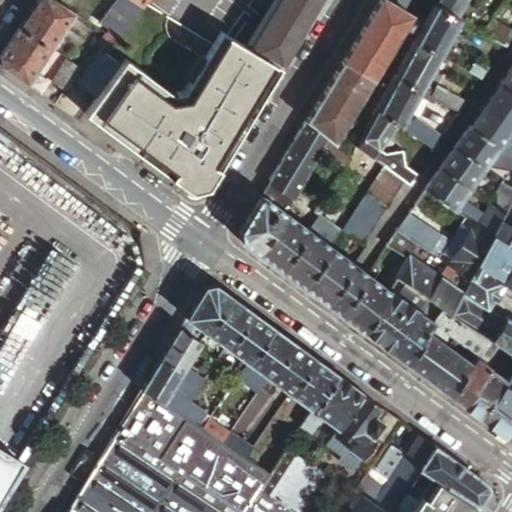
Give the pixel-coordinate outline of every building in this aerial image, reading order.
[(51,0),(35,0),(16,28),(48,50),(72,14),(51,0)] [(105,28),(101,33),(94,45),(97,48),(106,55),(146,0),(112,0),(97,23),(105,28)] [(146,0),(135,16),(204,57),(220,32),(239,43),(265,0),(146,0)] [(276,0),(269,0),(245,40),(250,43),(276,0)] [(318,0),(276,0),(250,43),(250,50),(278,66),(318,0)] [(375,0),(302,121),(323,137),(331,143),(407,15),(391,6),(394,0),(375,0)] [(435,0),(432,7),(455,19),(465,0),(435,0)] [(432,7),(411,44),(434,57),(454,20),(455,19),(432,7)] [(480,35),(504,48),(511,35),(511,33),(490,20),(480,35)] [(48,50),(16,28),(0,53),(0,67),(24,86),(48,50)] [(102,87),(81,114),(111,137),(113,134),(130,147),(128,149),(152,167),(154,164),(170,177),(169,179),(183,190),(187,183),(193,181),(200,179),(206,183),(217,166),(214,165),(237,127),(240,129),(251,109),(249,108),(260,90),(263,92),(278,66),(250,50),(239,43),(220,32),(204,57),(182,94),(176,95),(177,103),(172,105),(144,84),(149,75),(126,58),(120,65),(102,87)] [(411,44),(392,77),(416,91),(434,57),(411,44)] [(106,55),(97,48),(87,62),(97,70),(91,80),(102,87),(120,65),(106,55)] [(64,92),(76,71),(62,62),(49,82),(64,92)] [(511,94),(511,63),(497,84),(511,94)] [(176,95),(149,75),(144,84),(172,105),(177,103),(176,95)] [(374,110),(393,124),(396,126),(416,91),(392,77),(374,110)] [(511,94),(497,84),(482,106),(511,127),(511,94)] [(435,87),(428,98),(458,115),(465,104),(435,87)] [(263,92),(260,90),(249,108),(251,109),(263,92)] [(482,106),(467,128),(497,148),(511,127),(482,106)] [(353,146),(369,158),(377,147),(393,124),(374,110),(353,146)] [(317,147),(323,137),(302,121),(266,181),(292,197),(317,147)] [(414,121),(405,133),(432,152),(441,140),(414,121)] [(217,166),(240,129),(237,127),(214,165),(217,166)] [(467,128),(452,148),(482,169),(489,160),(506,171),(500,181),(511,189),(511,158),(497,148),(467,128)] [(113,134),(111,137),(128,149),(130,147),(113,134)] [(348,157),(331,143),(323,137),(317,147),(342,166),(348,157)] [(369,158),(353,146),(348,157),(374,177),(381,166),(369,158)] [(369,158),(381,166),(396,177),(403,167),(377,147),(369,158)] [(452,148),(437,168),(468,189),(482,169),(452,148)] [(154,164),(152,167),(169,179),(170,177),(154,164)] [(359,247),(404,182),(396,177),(381,166),(374,177),(337,231),(359,247)] [(409,186),(416,176),(403,167),(396,177),(404,182),(409,186)] [(437,168),(422,190),(434,199),(452,211),(454,208),(461,200),(468,189),(437,168)] [(183,190),(186,192),(204,187),(206,183),(200,179),(193,181),(187,183),(183,190)] [(256,254),(282,214),(292,197),(266,181),(236,231),(238,241),(256,254)] [(489,203),(503,213),(511,197),(511,189),(500,181),(489,203)] [(423,215),(434,199),(422,190),(411,207),(423,215)] [(454,208),(477,224),(482,214),(461,200),(454,208)] [(499,221),(503,213),(489,203),(482,214),(477,224),(475,227),(490,238),(499,221)] [(328,211),(319,205),(313,214),(322,221),(328,211)] [(395,230),(417,245),(435,258),(446,241),(419,221),(423,215),(411,207),(395,230)] [(282,214),(256,254),(277,270),(303,230),(282,214)] [(313,214),(304,230),(303,230),(326,247),(337,231),(322,221),(313,214)] [(449,267),(467,280),(475,266),(490,238),(475,227),(462,218),(446,241),(435,258),(449,267)] [(490,238),(475,266),(502,284),(511,291),(511,225),(510,228),(499,221),(490,238)] [(326,247),(303,230),(277,270),(299,286),(326,247)] [(395,230),(383,246),(403,261),(407,255),(409,256),(417,245),(395,230)] [(348,263),(326,247),(299,286),(321,303),(348,263)] [(407,255),(403,261),(393,277),(447,313),(460,292),(441,278),(409,256),(407,255)] [(355,268),(348,263),(321,303),(327,307),(358,330),(384,290),(355,268)] [(510,356),(511,357),(511,324),(487,307),(502,284),(475,266),(467,280),(460,292),(447,313),(483,338),(499,348),(505,352),(510,356)] [(467,280),(449,267),(441,278),(460,292),(467,280)] [(201,337),(205,332),(229,299),(212,286),(201,288),(183,317),(195,326),(200,330),(197,334),(201,337)] [(413,311),(384,290),(358,330),(386,351),(413,311)] [(223,346),(249,313),(229,299),(205,332),(223,346)] [(402,362),(423,332),(429,323),(413,311),(386,351),(402,362)] [(271,329),(249,313),(223,346),(241,359),(238,364),(242,367),(245,362),(271,329)] [(183,317),(177,328),(188,337),(195,326),(183,317)] [(188,337),(197,344),(201,337),(197,334),(200,330),(195,326),(188,337)] [(167,344),(188,359),(197,344),(188,337),(177,328),(167,344)] [(291,344),(271,329),(245,362),(265,377),(291,344)] [(467,362),(423,332),(402,362),(445,394),(467,362)] [(483,338),(467,362),(445,394),(460,405),(480,375),(499,348),(483,338)] [(167,344),(158,359),(179,373),(188,359),(167,344)] [(313,360),(291,344),(265,377),(284,391),(280,395),(285,398),(288,393),(313,360)] [(505,352),(499,348),(480,375),(486,379),(490,382),(494,389),(501,379),(496,375),(506,361),(500,358),(505,352)] [(500,358),(506,361),(510,356),(505,352),(500,358)] [(501,379),(511,363),(511,357),(510,356),(506,361),(496,375),(501,379)] [(149,373),(170,388),(179,373),(158,359),(149,373)] [(334,375),(313,360),(288,393),(304,405),(302,411),(306,414),(334,375)] [(242,367),(238,372),(259,387),(265,377),(245,362),(242,367)] [(511,402),(511,363),(501,379),(494,389),(511,402)] [(140,390),(160,403),(169,390),(170,388),(149,373),(140,390)] [(359,393),(334,375),(306,414),(297,427),(308,434),(320,417),(335,428),(359,393)] [(486,379),(480,375),(460,405),(509,441),(511,440),(511,402),(494,389),(490,382),(486,379)] [(64,511),(293,511),(257,488),(266,474),(244,459),(221,443),(200,429),(194,426),(178,415),(166,407),(160,403),(140,390),(138,392),(142,395),(113,441),(109,438),(64,511)] [(169,390),(160,403),(166,407),(174,393),(169,390)] [(187,402),(174,393),(166,407),(178,415),(187,402)] [(379,407),(359,393),(335,428),(334,430),(350,442),(347,447),(361,458),(374,439),(370,437),(381,422),(372,416),(379,407)] [(202,414),(203,413),(187,402),(178,415),(194,426),(202,414)] [(200,429),(207,418),(202,414),(194,426),(200,429)] [(200,429),(221,443),(228,432),(219,426),(207,418),(200,429)] [(228,432),(233,424),(224,419),(219,426),(228,432)] [(221,443),(244,459),(251,447),(228,432),(221,443)] [(363,477),(354,490),(361,494),(386,511),(416,467),(473,505),(475,506),(485,491),(484,484),(431,445),(430,447),(421,442),(420,442),(419,442),(411,453),(402,454),(379,487),(363,477)] [(0,511),(1,511),(31,464),(0,445),(0,511)] [(244,459),(266,474),(274,463),(251,447),(244,459)] [(257,488),(293,511),(295,511),(323,473),(283,449),(274,463),(266,474),(257,488)] [(386,511),(361,494),(348,511),(468,511),(473,505),(416,467),(386,511)]
